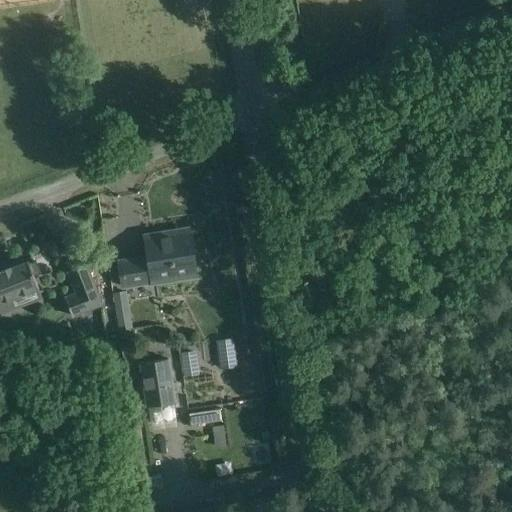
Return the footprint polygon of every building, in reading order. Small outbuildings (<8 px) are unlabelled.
[(148,236),(151,259),(152,259),(155,281),(193,275),(188,244),(186,244),(183,230),(148,236)] [(152,259),(151,259),(142,260),(141,257),(120,261),(124,286),(155,281),(152,259)] [(0,271),(0,272),(0,271),(0,309),(9,306),(7,300),(38,288),(34,275),(40,273),(36,261),(29,263),(28,261),(11,268),(10,266),(0,269),(0,271)] [(76,293),(65,297),(72,316),(102,304),(86,263),(67,270),(76,293)] [(136,350),(126,291),(113,293),(122,352),(136,350)] [(233,340),(218,341),(221,368),(236,366),(233,340)] [(184,376),(199,374),(195,350),(181,352),(184,376)] [(176,402),(169,358),(139,363),(146,407),(176,402)] [(219,409),(189,414),(191,425),(221,420),(219,409)]
